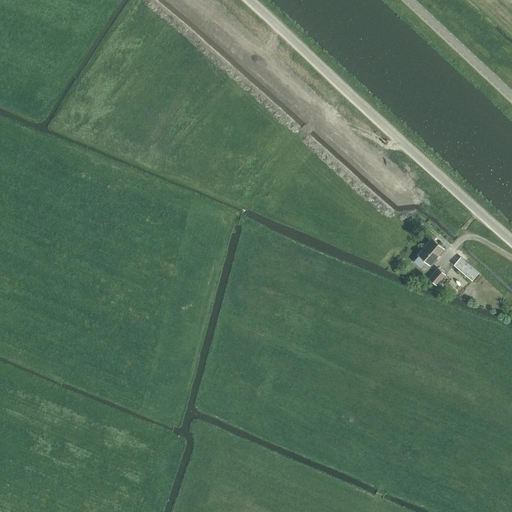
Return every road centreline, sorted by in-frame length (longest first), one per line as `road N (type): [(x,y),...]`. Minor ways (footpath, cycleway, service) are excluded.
road 1 (tertiary): [(511,241),(246,0)]
road 2 (tertiary): [(511,96),(408,0)]
